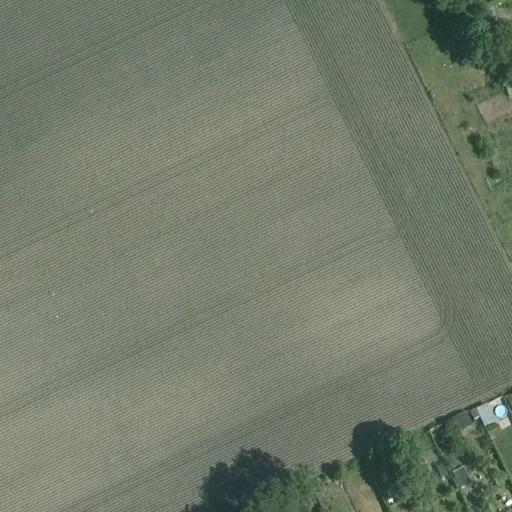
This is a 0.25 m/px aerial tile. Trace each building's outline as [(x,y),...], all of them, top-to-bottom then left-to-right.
[(495,423),(487,406),(476,411),(484,428),(495,423)] [(480,419),(476,411),(476,410),(470,413),(474,422),(480,419)] [(460,439),(475,431),(465,413),(450,421),(460,439)] [(460,490),(471,484),(463,468),(452,474),(460,490)] [(303,511),(300,503),(292,507),(294,511),(303,511)]
